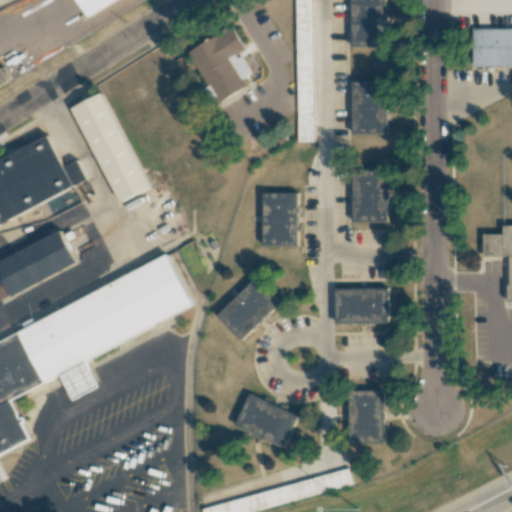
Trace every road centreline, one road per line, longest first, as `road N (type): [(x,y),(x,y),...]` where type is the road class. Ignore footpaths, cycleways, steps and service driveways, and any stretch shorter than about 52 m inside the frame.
road 1 (residential): [(432,0),(434,410)]
road 2 (tertiary): [(192,0),(0,122)]
